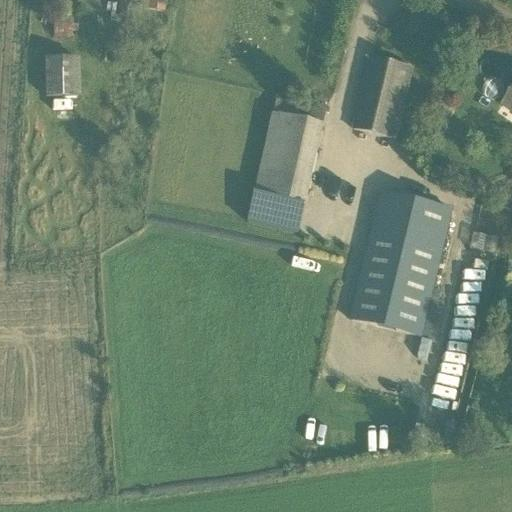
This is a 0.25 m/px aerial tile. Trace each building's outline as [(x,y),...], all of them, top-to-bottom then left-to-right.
[(142,0),(141,9),(163,12),(164,0),(142,0)] [(53,12),(53,39),(76,40),(77,12),(53,12)] [(45,99),(79,98),(78,58),(44,59),(45,99)] [(394,140),(411,69),(371,59),(353,130),(394,140)] [(249,225),(296,236),(322,123),(275,113),(249,225)] [(396,333),(421,339),(452,211),(381,194),(351,321),(375,327),(375,329),(396,334),(396,333)]
